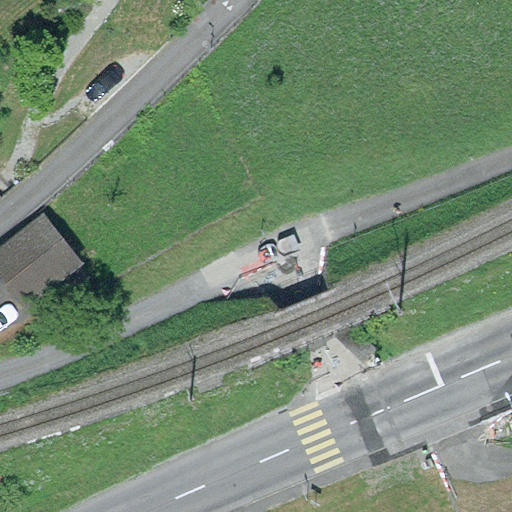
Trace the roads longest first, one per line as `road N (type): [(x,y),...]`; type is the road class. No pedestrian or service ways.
road 1 (residential): [(0,217),(53,177),(231,0)]
road 2 (residential): [(0,373),(284,249)]
road 3 (residential): [(284,249),(511,158)]
road 4 (primary): [(146,511),(368,415)]
road 5 (residential): [(284,249),(368,415)]
road 6 (primary): [(368,415),(511,355)]
